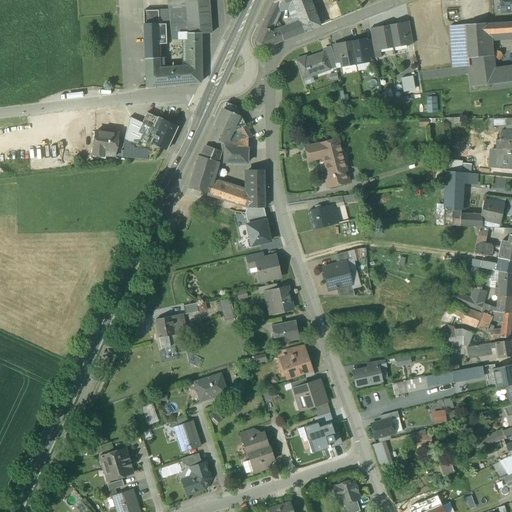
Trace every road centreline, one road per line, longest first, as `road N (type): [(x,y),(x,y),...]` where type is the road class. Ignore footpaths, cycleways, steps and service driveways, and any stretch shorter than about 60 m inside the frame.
road 1 (residential): [(406,0),(295,43),(267,69),(285,227),(365,457)]
road 2 (primary): [(12,511),(209,98)]
road 3 (unclassified): [(0,114),(209,98)]
